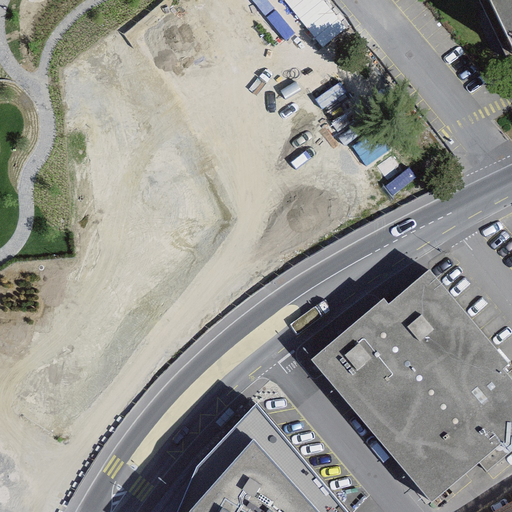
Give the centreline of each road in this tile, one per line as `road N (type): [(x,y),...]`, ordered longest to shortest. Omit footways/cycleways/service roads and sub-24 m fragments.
road 1 (tertiary): [(266,343),(206,397),(114,511)]
road 2 (residential): [(266,343),(406,511)]
road 3 (tertiary): [(445,222),(266,343)]
